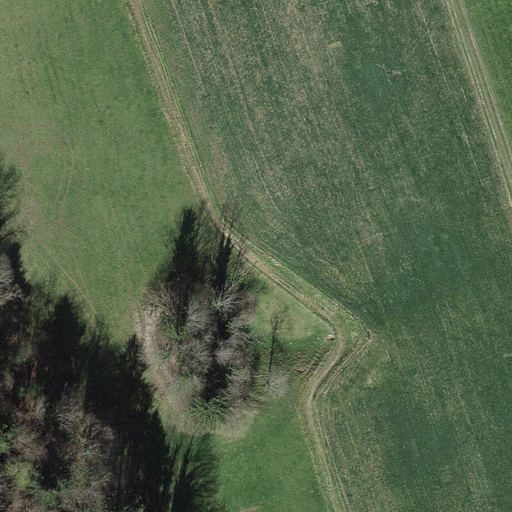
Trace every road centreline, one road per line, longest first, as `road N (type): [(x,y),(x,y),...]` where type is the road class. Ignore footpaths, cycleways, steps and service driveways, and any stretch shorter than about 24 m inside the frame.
road 1 (track): [(336,511),(306,419),(335,343),(334,322),(214,214),(135,0)]
road 2 (track): [(457,0),(511,163)]
